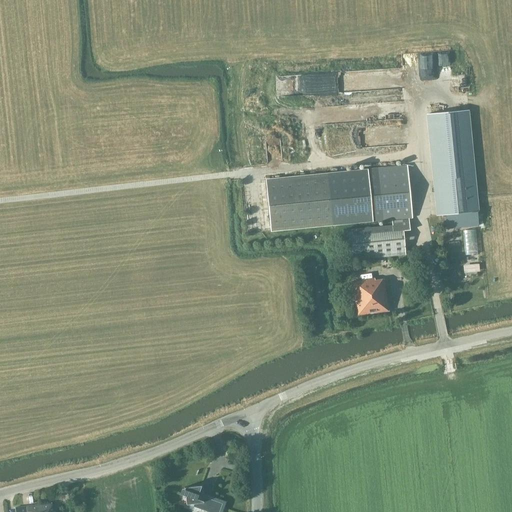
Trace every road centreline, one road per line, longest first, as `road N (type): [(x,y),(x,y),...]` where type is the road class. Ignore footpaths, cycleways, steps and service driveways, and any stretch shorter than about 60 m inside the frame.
road 1 (unclassified): [(253,416),(341,376),(511,334)]
road 2 (unclassified): [(0,497),(141,460),(253,416)]
